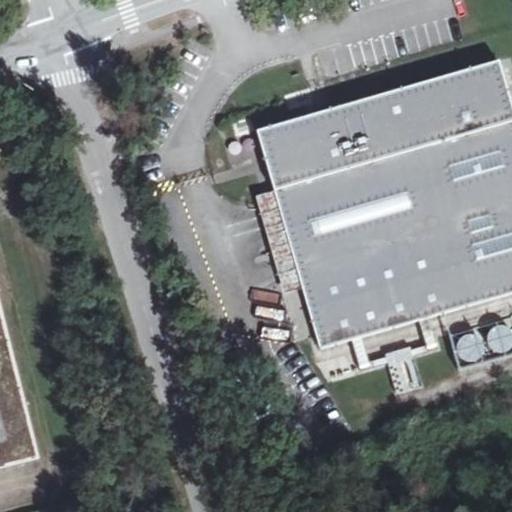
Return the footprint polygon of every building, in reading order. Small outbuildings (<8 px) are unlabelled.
[(317,117),(260,133),(322,351),(511,295),(511,101),(501,63),(332,112),(317,117)] [(317,117),(332,112),(329,104),(321,107),(314,109),(317,117)] [(0,327),(0,470),(33,463),(0,327)] [(372,340),(376,355),(404,347),(402,340),(418,335),(416,327),(372,340)] [(511,335),(508,328),(487,339),(499,360),(511,353),(511,335)] [(458,344),(466,369),(487,362),(479,337),(458,344)]
